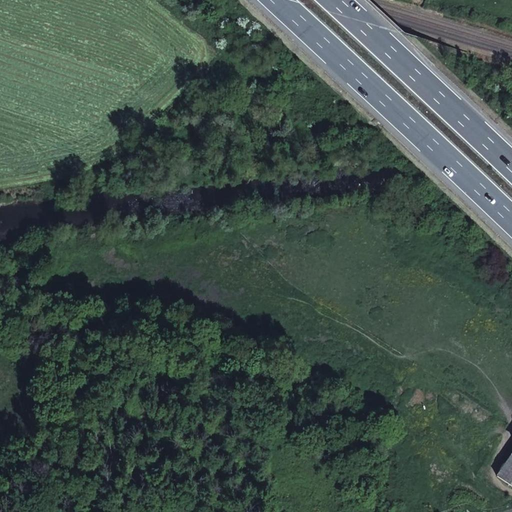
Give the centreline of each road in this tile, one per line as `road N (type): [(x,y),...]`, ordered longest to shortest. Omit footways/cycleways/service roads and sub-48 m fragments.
road 1 (motorway): [(276,0),(511,221)]
road 2 (motorway): [(511,166),(334,0)]
